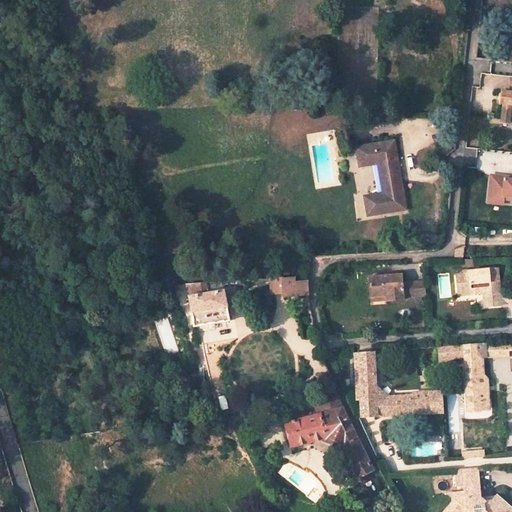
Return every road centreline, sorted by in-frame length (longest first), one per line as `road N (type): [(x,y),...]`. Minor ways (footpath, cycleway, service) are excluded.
road 1 (residential): [(511,330),(330,342),(311,295),(317,268),(334,260),(446,250),(476,0)]
road 2 (track): [(330,342),(328,357),(398,511)]
